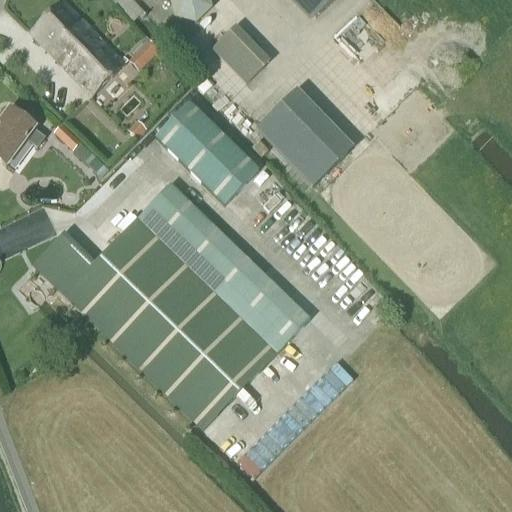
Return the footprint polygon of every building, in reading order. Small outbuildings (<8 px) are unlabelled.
[(195,24),(211,9),(208,0),(170,0),(175,17),(195,24)] [(336,0),(283,0),(309,26),(336,0)] [(91,97),(124,65),(61,3),(29,35),(91,97)] [(269,65),(235,29),(211,52),(245,88),(269,65)] [(159,53),(148,43),(127,64),(137,74),(159,53)] [(351,158),(295,99),(260,132),(317,191),(351,158)] [(223,208),(252,178),(257,173),(188,105),(154,140),(223,208)] [(37,148),(44,138),(33,130),(35,128),(9,110),(0,122),(0,126),(1,127),(0,129),(0,162),(6,167),(25,140),(37,148)] [(80,145),(60,127),(52,135),(72,154),(80,145)] [(170,185),(135,221),(90,267),(59,238),(31,267),(202,433),(309,320),(170,185)]
